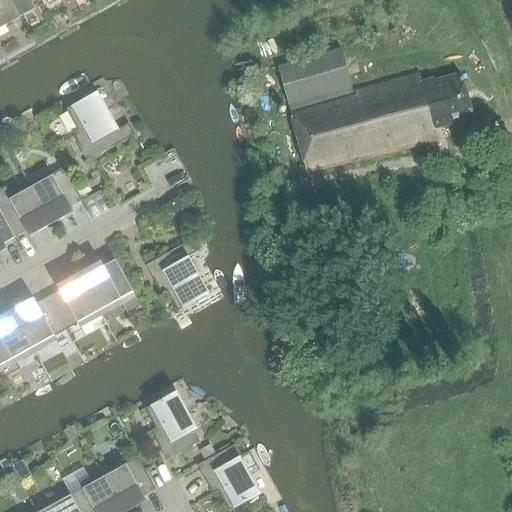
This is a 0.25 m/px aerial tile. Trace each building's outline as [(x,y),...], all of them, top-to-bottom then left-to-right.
[(0,0),(0,28),(19,17),(9,0),(0,0)] [(17,0),(25,14),(39,6),(35,0),(17,0)] [(435,129),(441,128),(472,118),(459,74),(433,82),(432,79),(420,83),(417,72),(351,91),(340,49),(276,68),(305,174),(438,141),(435,129)] [(87,162),(134,136),(128,125),(127,125),(126,123),(113,131),(91,92),(83,97),(84,100),(65,110),(76,130),(71,133),(87,162)] [(63,168),(29,187),(50,225),(72,213),(69,208),(81,201),(80,199),(75,190),(63,168)] [(75,190),(80,199),(91,193),(86,184),(75,190)] [(28,238),(50,225),(29,187),(10,197),(5,187),(0,189),(0,213),(14,238),(25,232),(28,238)] [(0,213),(0,253),(5,250),(2,245),(14,238),(0,213)] [(197,252),(198,252),(192,241),(155,261),(145,266),(160,295),(165,292),(176,312),(196,302),(197,304),(206,299),(185,261),(198,253),(197,252)] [(151,254),(141,260),(145,266),(155,261),(151,254)] [(99,262),(77,274),(98,313),(132,294),(114,261),(102,267),(99,262)] [(58,292),(47,298),(65,331),(72,327),(79,323),(98,313),(77,274),(55,286),(58,292)] [(32,299),(11,311),(32,349),(65,331),(47,298),(35,304),(32,299)] [(13,360),(32,349),(11,311),(0,316),(0,371),(4,378),(19,370),(13,360)] [(163,399),(144,410),(155,430),(150,433),(166,461),(199,443),(170,392),(162,397),(163,399)] [(90,433),(82,437),(86,445),(94,440),(90,433)] [(205,462),(215,456),(209,445),(199,451),(205,462)] [(248,504),(257,499),(236,461),(239,459),(239,457),(240,457),(234,446),(215,456),(205,462),(196,467),(212,495),(217,492),(227,511),(228,511),(232,510),(244,503),(247,502),(248,504)] [(136,458),(102,476),(121,511),(128,511),(145,503),(142,497),(154,491),(136,458)] [(22,461),(10,467),(16,478),(19,483),(26,479),(28,472),(22,461)] [(121,511),(102,476),(69,495),(78,511),(121,511)] [(8,483),(12,491),(21,486),(19,483),(16,478),(8,483)] [(78,511),(69,495),(37,511),(78,511)] [(248,511),(249,511),(244,503),(232,510),(233,511),(248,511)]
